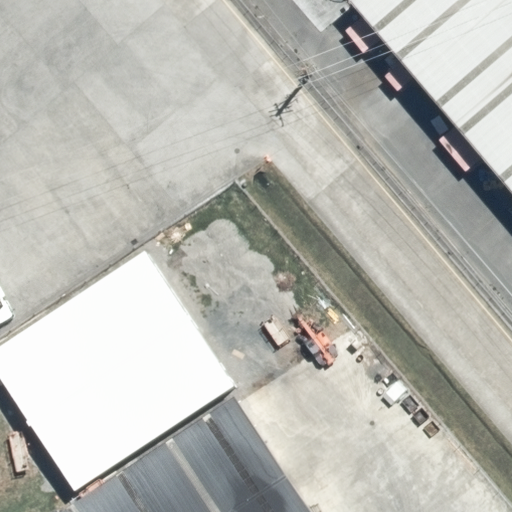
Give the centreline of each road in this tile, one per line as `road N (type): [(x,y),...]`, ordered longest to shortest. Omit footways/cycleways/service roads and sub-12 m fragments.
road 1 (unknown): [(511,355),(224,28)]
road 2 (unknown): [(224,28),(0,199)]
